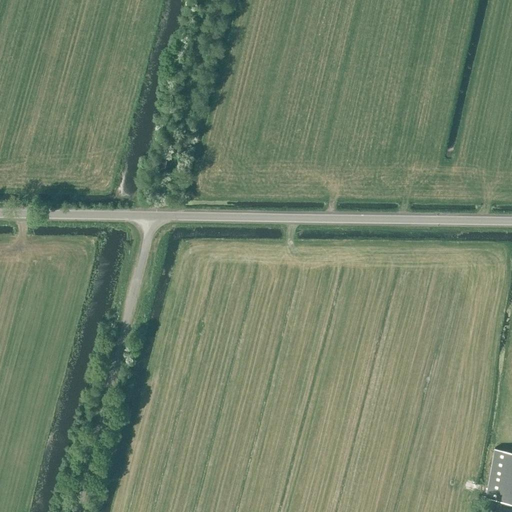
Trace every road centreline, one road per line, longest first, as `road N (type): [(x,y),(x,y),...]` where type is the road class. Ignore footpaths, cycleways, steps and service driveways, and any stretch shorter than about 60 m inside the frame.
road 1 (unclassified): [(151,216),(511,223)]
road 2 (unclassified): [(151,216),(76,511)]
road 3 (unclassified): [(0,214),(151,216)]
